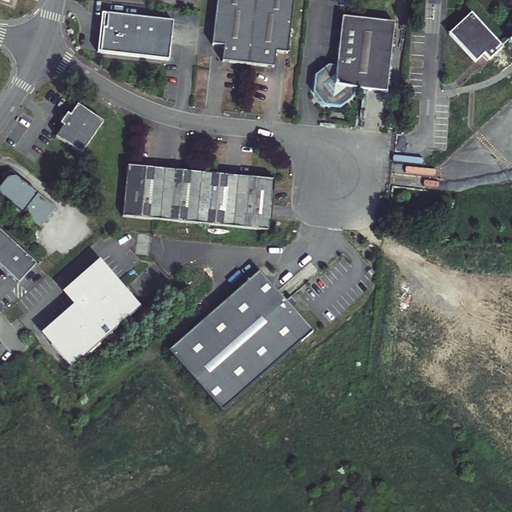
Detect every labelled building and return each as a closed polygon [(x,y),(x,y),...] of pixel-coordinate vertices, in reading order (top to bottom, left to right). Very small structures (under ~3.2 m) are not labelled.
[(296,0),(220,0),(215,47),(227,48),(225,63),(276,69),(278,54),(290,55),(296,0)] [(511,62),(511,36),(509,39),(511,41),(511,53),(510,56),(496,55),(493,53),(501,46),(469,11),(448,31),(474,60),(483,51),(492,61),(511,62)] [(111,30),(108,30),(105,53),(173,61),(177,23),(112,16),(111,30)] [(389,95),(397,25),(372,22),(345,19),(339,68),(334,68),(320,79),(319,95),(329,108),(344,109),(356,99),(357,91),(389,95)] [(420,69),(409,68),(407,83),(418,84),(420,69)] [(104,122),(79,105),(72,115),(70,114),(63,124),(65,126),(58,137),(84,153),(104,122)] [(122,218),(160,222),(164,172),(153,170),(127,168),(122,218)] [(274,183),(175,173),(164,172),(160,222),(269,232),(274,183)] [(57,210),(12,175),(0,190),(0,197),(13,208),(16,220),(19,222),(28,219),(33,225),(34,225),(41,230),(57,210)] [(37,266),(22,253),(0,232),(0,267),(19,285),(37,266)] [(144,306),(104,261),(69,291),(81,304),(60,321),(48,332),(77,364),(144,306)] [(259,273),(168,353),(220,413),(312,333),(293,312),(297,305),(291,298),(285,303),(259,273)]
